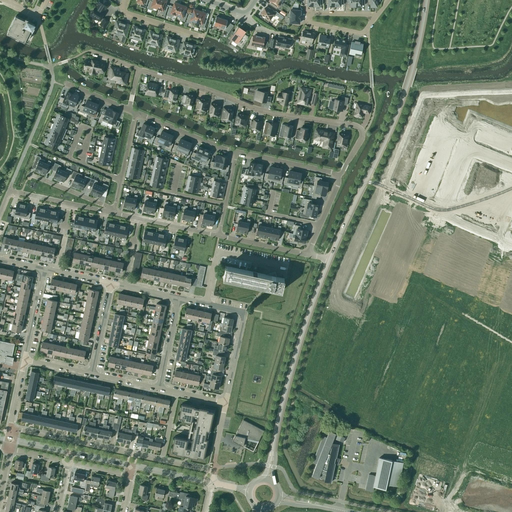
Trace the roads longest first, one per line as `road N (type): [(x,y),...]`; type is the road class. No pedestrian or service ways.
road 1 (residential): [(337,176),(359,127),(275,115),(138,69)]
road 2 (secondary): [(272,451),(329,259)]
road 3 (secondary): [(367,178),(401,102),(426,0)]
road 4 (residential): [(486,310),(406,275),(441,209)]
road 5 (residential): [(161,461),(11,429)]
road 6 (residential): [(377,16),(310,13),(309,23),(366,32)]
road 7 (residential): [(225,404),(243,313),(205,304)]
road 8 (tertiary): [(132,465),(9,440)]
road 9 (residential): [(205,304),(216,253),(286,268)]
